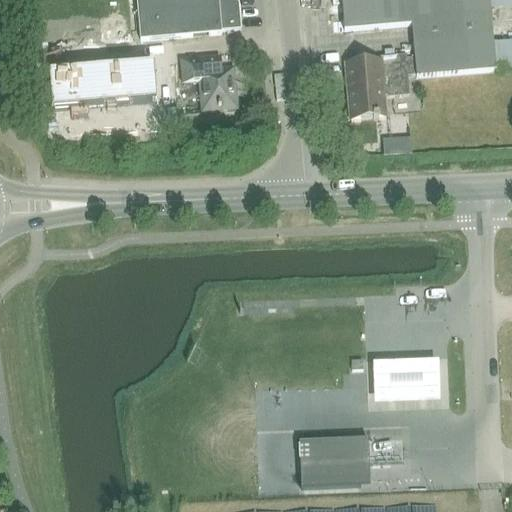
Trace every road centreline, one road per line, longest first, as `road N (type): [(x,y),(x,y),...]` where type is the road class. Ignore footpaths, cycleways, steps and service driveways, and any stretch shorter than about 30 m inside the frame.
road 1 (tertiary): [(87,206),(303,196)]
road 2 (tertiary): [(303,196),(511,187)]
road 3 (unclassified): [(303,196),(286,0)]
